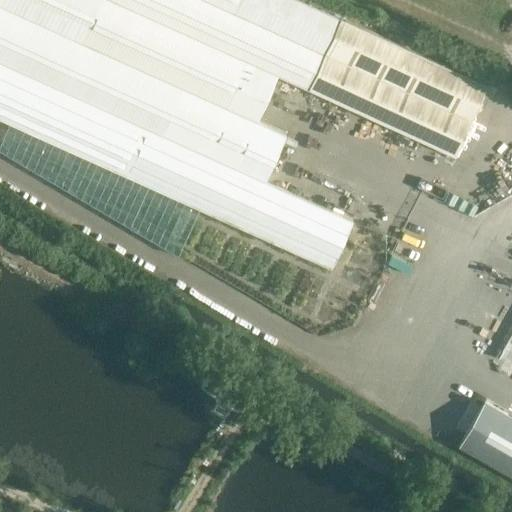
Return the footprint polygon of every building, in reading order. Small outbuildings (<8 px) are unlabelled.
[(299,0),(0,0),(0,117),(333,268),(354,219),(268,180),(290,134),(260,119),(278,76),(456,158),(490,86),(367,30),(299,0)] [(345,170),(341,177),(361,186),(364,179),(345,170)] [(511,328),(499,356),(511,361),(511,363),(510,367),(511,368),(511,328)] [(215,414),(229,417),(232,403),(218,400),(215,414)] [(511,417),(484,401),(458,446),(511,477),(511,417)]
